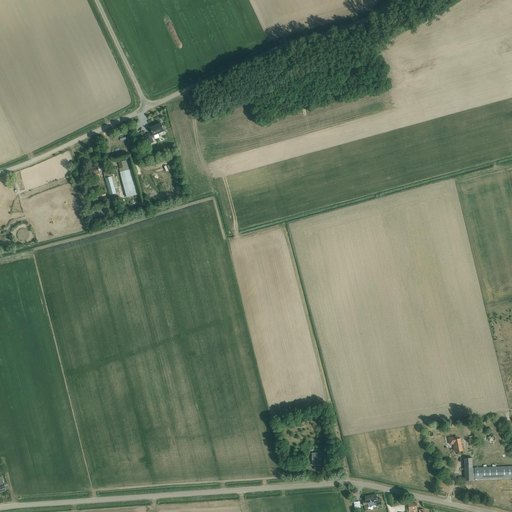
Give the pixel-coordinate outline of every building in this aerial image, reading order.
[(149,144),(153,142),(151,138),(154,137),(154,136),(164,131),(161,123),(150,128),(153,134),(150,135),(149,134),(145,136),(149,144)] [(119,169),(120,173),(126,198),(139,195),(129,160),(118,163),(120,169),(119,169)] [(91,176),(94,174),(96,179),(99,178),(97,173),(99,173),(97,166),(89,169),(91,176)] [(119,192),(114,176),(114,171),(110,172),(110,171),(103,173),(105,179),(110,195),(119,192)] [(108,206),(92,210),(94,222),(111,219),(108,206)] [(450,443),(454,442),(456,452),(462,451),(460,438),(458,439),(457,437),(449,438),(450,443)] [(321,453),(312,453),(312,465),(321,465),(321,460),(325,460),(324,452),(321,452),(321,453)] [(464,458),(465,485),(473,485),(473,479),(475,479),(511,477),(511,466),(474,468),(472,468),(472,458),(464,458)] [(376,494),(364,496),(365,502),(362,502),(363,505),(366,505),(366,504),(367,503),(367,505),(368,506),(375,505),(381,504),(380,499),(376,500),(376,494)] [(416,503),(406,505),(406,511),(414,511),(417,511),(416,503)]
